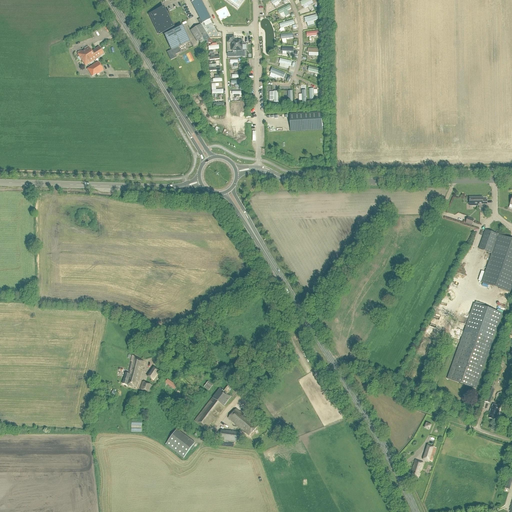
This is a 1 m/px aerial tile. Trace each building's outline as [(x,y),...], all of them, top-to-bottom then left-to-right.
[(197,20),(200,25),(202,23),(210,19),(200,0),(196,0),(191,2),(200,19),(197,20)] [(244,0),(224,0),(237,9),(244,0)] [(162,9),(149,15),(158,34),(163,32),(165,37),(172,50),(189,42),(182,28),(174,33),(171,28),(172,28),(162,9)] [(316,16),(305,19),(306,24),(318,21),(316,16)] [(199,41),(201,44),(206,41),(209,39),(201,25),(190,31),(197,42),(199,41)] [(245,50),(243,50),(243,42),(235,42),(235,38),(229,38),(229,44),(233,44),(233,52),(233,54),(228,54),(228,58),(245,58),(245,50)] [(77,54),(79,57),(77,58),(79,61),(81,60),(85,66),(90,63),(91,64),(94,62),(93,61),(96,59),(103,54),(99,47),(92,52),(92,51),(91,52),(87,46),(83,49),(84,50),(82,52),(80,51),(79,52),(78,53),(78,52),(76,53),(77,54)] [(180,57),(175,60),(179,68),(185,66),(180,57)] [(98,62),(95,65),(87,69),(90,75),(92,77),(96,74),(97,75),(103,71),(98,62)] [(214,84),(214,94),(225,94),(225,90),(218,90),(218,84),(214,84)] [(291,132),(323,130),(322,113),(290,115),(291,132)] [(483,200),(482,198),(469,198),(470,206),(482,206),(482,209),(487,209),(487,200),(483,200)] [(468,218),(465,224),(472,226),(474,220),(468,218)] [(482,283),(510,293),(511,286),(511,240),(486,231),(479,250),(492,254),(482,283)] [(502,314),(495,311),(474,304),(447,380),(476,390),(502,314)] [(143,368),(144,363),(132,356),(128,374),(126,374),(122,385),(136,388),(138,382),(139,382),(142,372),(140,371),(141,368),(143,368)] [(155,382),(162,373),(154,368),(147,377),(155,382)] [(495,390),(494,390),(497,382),(492,380),(489,388),(484,402),(490,404),(495,390)] [(152,386),(142,382),(140,389),(149,393),(152,386)] [(208,382),(204,388),(208,391),(213,385),(208,382)] [(223,407),(231,397),(220,389),(213,399),(213,398),(195,422),(206,430),(210,426),(208,424),(210,422),(212,423),(217,417),(215,415),(218,412),(220,414),(225,407),(223,407)] [(494,421),(495,420),(495,421),(498,422),(500,416),(498,415),(501,407),(493,405),(492,407),(491,407),(490,410),(491,410),(488,418),(494,421)] [(236,410),(228,418),(249,436),(257,427),(247,418),(245,420),(242,418),(244,415),(240,412),(236,410)] [(165,444),(183,458),(195,442),(177,429),(165,444)] [(220,440),(237,442),(238,433),(221,431),(220,440)] [(432,462),(433,457),(430,456),(433,447),(428,445),(423,460),(428,462),(429,461),(432,462)] [(412,476),(419,478),(423,463),(415,460),(412,472),(413,472),(412,476)] [(511,478),(507,477),(503,488),(509,490),(511,480),(511,478)]
